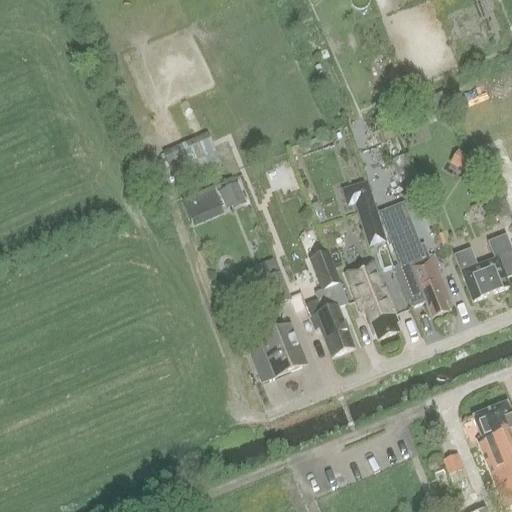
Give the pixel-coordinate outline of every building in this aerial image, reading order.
[(447,94),(420,105),(426,121),(454,110),(447,94)] [(392,128),(387,114),(373,119),(378,133),(392,128)] [(220,162),(208,135),(163,154),(175,182),(220,162)] [(507,157),(511,155),(511,140),(476,156),(480,165),(506,154),(507,157)] [(229,154),(224,143),(219,145),(224,156),(229,154)] [(477,165),(466,158),(458,171),(469,178),(477,165)] [(267,180),(285,174),(281,162),(262,168),(267,180)] [(365,183),(343,190),(347,204),(355,202),(369,246),(383,241),(365,183)] [(237,185),(224,191),(232,207),(244,201),(237,185)] [(212,189),(182,202),(193,228),(223,215),(212,189)] [(438,271),(440,271),(435,257),(423,261),(407,219),(386,227),(400,266),(396,268),(412,310),(426,305),(432,321),(449,314),(446,306),(451,304),(438,271)] [(506,281),(511,279),(511,252),(506,237),(488,244),(495,261),(477,268),(470,252),(454,258),(472,304),(510,290),(506,281)] [(337,310),(348,306),(328,255),(310,262),(322,292),(315,295),(318,302),(305,307),(310,320),(315,332),(319,330),(331,360),(354,351),(337,310)] [(361,313),(366,311),(378,342),(396,335),(393,326),(398,324),(375,265),(346,276),(361,313)] [(292,303),(281,275),(267,281),(277,308),(292,303)] [(280,382),(279,379),(279,378),(306,368),(290,327),(281,330),(278,322),(260,329),(262,338),(257,340),(263,351),(249,356),(266,388),(280,382)] [(511,416),(507,404),(472,418),(461,423),(470,444),(477,441),(499,495),(496,496),(502,511),(504,511),(511,508),(511,416)] [(453,487),(457,485),(458,488),(460,490),(462,491),(464,491),(466,490),(466,488),(466,485),(465,482),(466,481),(456,457),(443,462),(453,487)]
